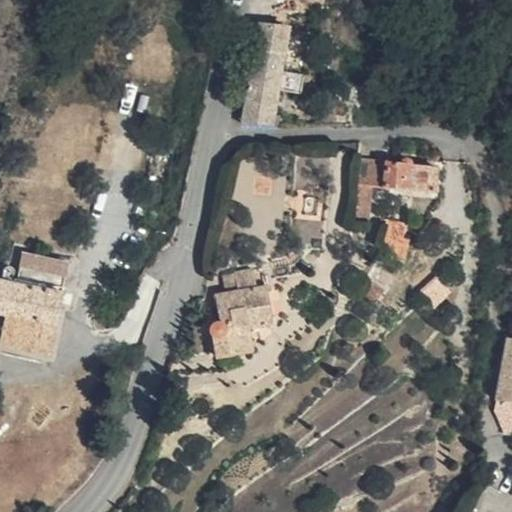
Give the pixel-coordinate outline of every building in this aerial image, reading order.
[(307,28),(264,20),(244,119),(275,122),(302,123),(304,113),(279,108),(283,88),(308,92),(312,73),(303,71),(307,28)] [(440,162),(365,156),(360,215),(372,215),(374,181),(439,184),(440,162)] [(408,228),(389,224),(385,249),(402,254),(408,228)] [(8,275),(18,277),(23,247),(13,245),(8,275)] [(23,274),(68,284),(72,268),(27,257),(23,274)] [(225,272),(227,282),(266,277),(263,263),(225,272)] [(0,310),(10,313),(3,344),(52,355),(68,284),(23,274),(21,283),(0,277),(0,310)] [(432,308),(453,287),(441,275),(420,296),(432,308)] [(274,321),(266,277),(227,282),(228,288),(219,290),(221,318),(216,320),(212,324),(211,328),(213,333),(215,336),(219,355),(254,348),(251,326),(274,321)] [(511,338),(511,339),(497,409),(508,428),(511,429),(511,338)] [(473,475),(455,511),(470,511),(486,481),(473,475)] [(511,511),(511,496),(493,484),(476,511),(511,511)]
